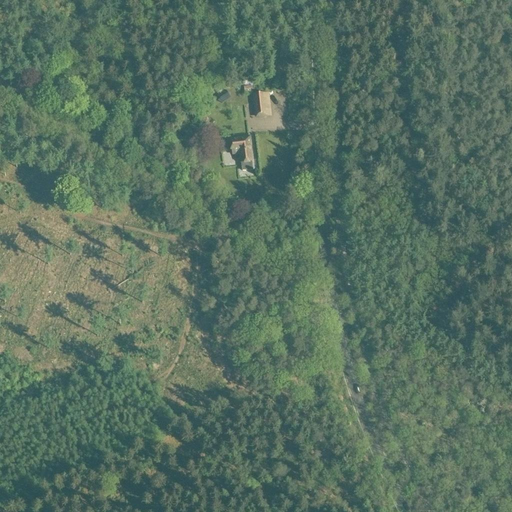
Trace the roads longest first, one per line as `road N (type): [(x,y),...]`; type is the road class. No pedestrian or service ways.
road 1 (unclassified): [(335,315),(274,309),(203,214),(0,91)]
road 2 (secondary): [(335,315),(317,0)]
road 3 (secondary): [(405,511),(357,402),(335,315)]
